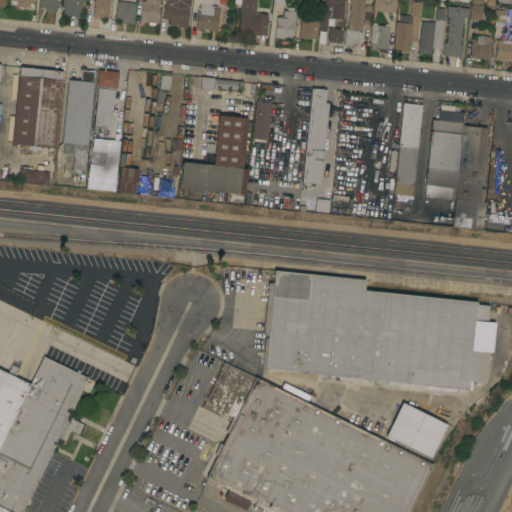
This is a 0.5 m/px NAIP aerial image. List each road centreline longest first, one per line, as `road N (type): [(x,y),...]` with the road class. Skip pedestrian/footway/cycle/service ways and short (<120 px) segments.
road 1 (tertiary): [(0,36),(511,88)]
road 2 (tertiary): [(191,301),(88,511)]
